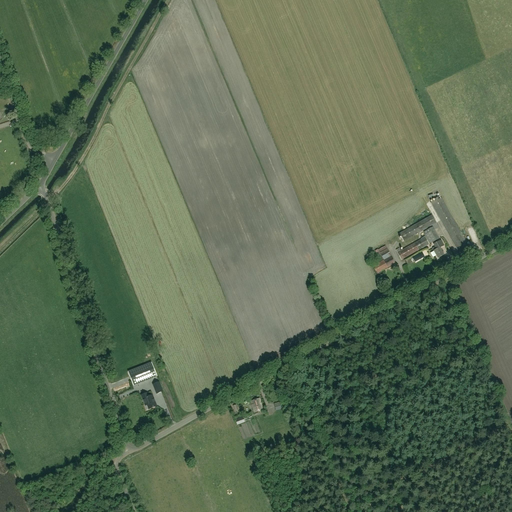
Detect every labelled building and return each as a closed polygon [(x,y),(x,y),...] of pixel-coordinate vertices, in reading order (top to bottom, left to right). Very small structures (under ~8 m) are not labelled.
[(442,198),(438,200),(437,198),(434,199),(435,202),(431,204),(458,252),(468,246),(442,198)] [(434,230),(439,227),(436,223),(432,215),(399,234),(403,241),(432,225),(434,230)] [(424,232),(425,235),(430,244),(438,239),(439,239),(432,227),(424,232)] [(401,251),(399,248),(396,250),(401,260),(429,244),(425,237),(401,251)] [(441,248),(441,247),(444,245),(441,240),(434,244),(435,247),(433,248),(438,258),(444,255),(440,248),(441,248)] [(387,249),(380,253),(384,260),(374,266),(378,273),(378,274),(379,274),(381,273),(381,272),(381,271),(395,263),(387,249)] [(151,362),(128,372),(134,386),(157,376),(151,362)] [(163,391),(159,382),(153,384),(157,394),(163,391)] [(147,405),(149,409),(156,406),(152,395),(148,397),(147,393),(141,395),(145,406),(147,405)] [(260,399),(251,401),(254,412),(263,410),(260,399)] [(274,404),(275,407),(276,410),(283,408),(281,402),(274,404)]
